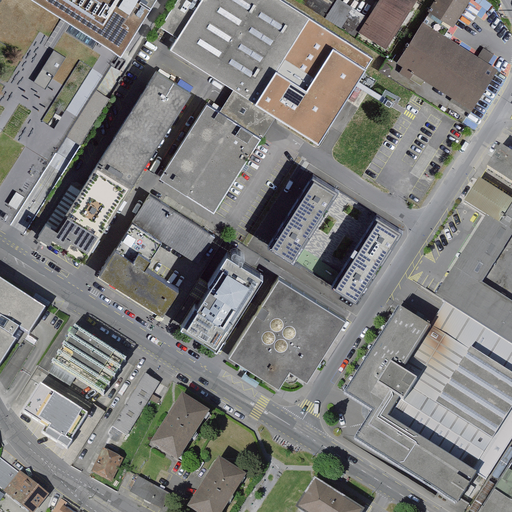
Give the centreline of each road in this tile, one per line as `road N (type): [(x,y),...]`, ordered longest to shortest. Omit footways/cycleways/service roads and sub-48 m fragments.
road 1 (residential): [(511,95),(296,429)]
road 2 (tertiary): [(0,251),(296,429)]
road 3 (tertiary): [(296,429),(427,511)]
